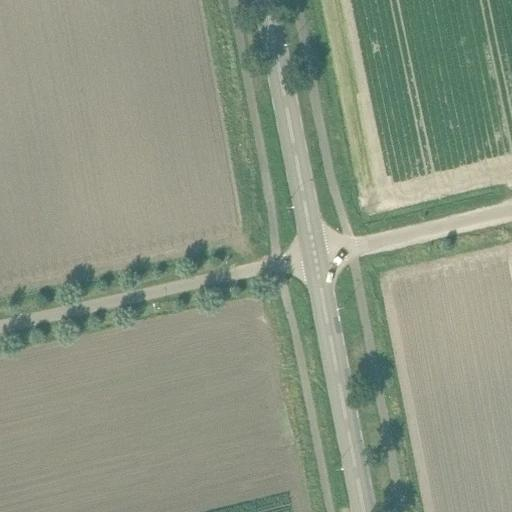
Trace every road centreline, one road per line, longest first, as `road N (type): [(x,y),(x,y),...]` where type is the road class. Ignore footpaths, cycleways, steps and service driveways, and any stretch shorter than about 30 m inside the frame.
road 1 (unclassified): [(0,327),(314,256)]
road 2 (tertiary): [(314,256),(265,0)]
road 3 (tertiary): [(363,511),(314,256)]
road 4 (unclassified): [(314,256),(511,208)]
